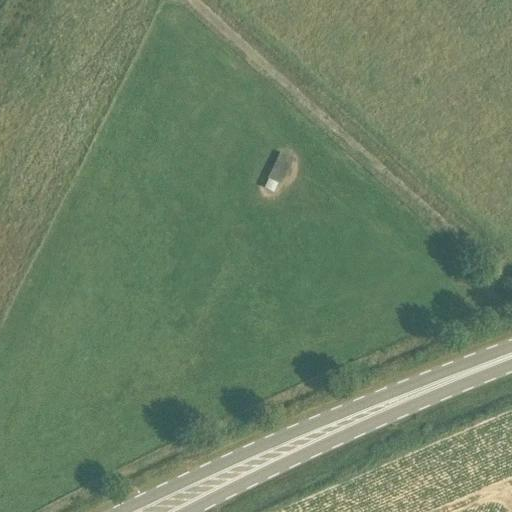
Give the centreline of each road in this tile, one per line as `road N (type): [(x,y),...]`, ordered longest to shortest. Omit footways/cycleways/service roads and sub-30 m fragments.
road 1 (track): [(511,286),(191,0)]
road 2 (primary): [(204,490),(511,358)]
